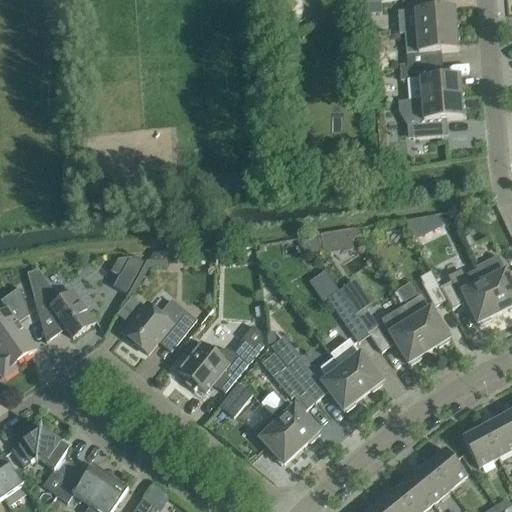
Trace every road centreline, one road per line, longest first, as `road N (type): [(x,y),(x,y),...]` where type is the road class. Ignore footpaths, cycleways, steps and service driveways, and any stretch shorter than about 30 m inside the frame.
road 1 (residential): [(295,511),(102,356),(42,397)]
road 2 (residential): [(305,511),(434,403),(511,361)]
road 3 (residential): [(511,215),(500,177),(485,0)]
road 4 (residential): [(207,511),(42,397)]
